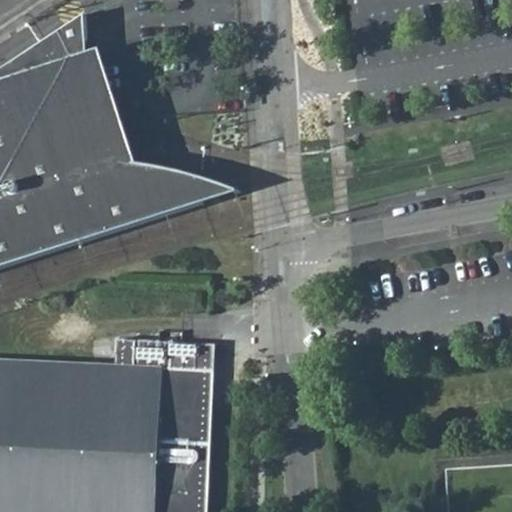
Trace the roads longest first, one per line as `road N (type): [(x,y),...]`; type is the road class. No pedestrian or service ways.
road 1 (residential): [(318,511),(288,248)]
road 2 (residential): [(511,51),(272,83)]
road 3 (residential): [(288,248),(511,204)]
road 4 (residential): [(288,248),(272,83)]
